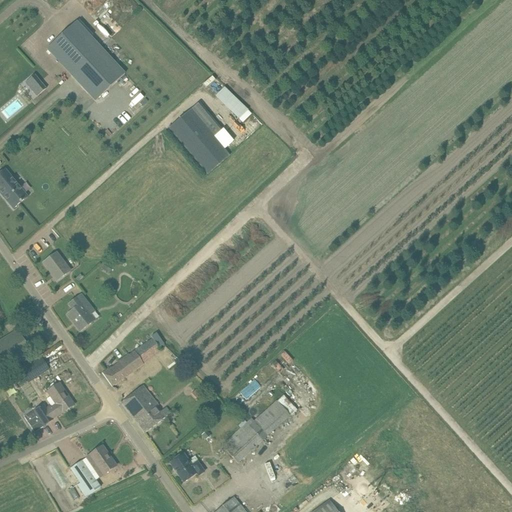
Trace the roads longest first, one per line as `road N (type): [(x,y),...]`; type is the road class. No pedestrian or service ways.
road 1 (residential): [(115,408),(0,240)]
road 2 (unknown): [(222,234),(83,361)]
road 3 (residential): [(0,463),(115,408)]
road 4 (residential): [(188,511),(115,408)]
